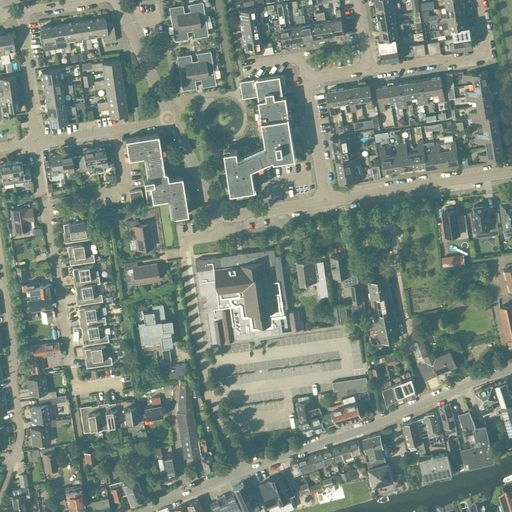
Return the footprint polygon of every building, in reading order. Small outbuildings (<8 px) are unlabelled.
[(187,11),(188,21),(209,18),(209,15),(204,15),(202,1),(188,4),(190,11),(187,11)] [(429,9),(428,1),(421,2),(422,10),(429,9)] [(401,7),(401,3),(376,7),(378,17),(377,17),(377,18),(378,18),(396,15),(395,9),(401,7)] [(465,14),(463,4),(446,7),(447,13),(441,14),(441,18),(465,14)] [(171,24),(188,21),(187,11),(183,12),(182,5),(169,7),(171,24)] [(237,20),(262,17),(261,11),(271,10),(270,5),(239,9),(240,15),(238,15),(238,20),(237,20)] [(282,7),(277,8),(279,17),(279,19),(280,24),(281,31),(282,34),(283,44),(289,44),(289,46),(294,45),(294,47),(291,26),(285,27),(284,17),(283,17),(282,7)] [(337,19),(331,20),(334,40),(335,40),(334,39),(339,38),(338,36),(344,35),(341,18),(340,8),(335,9),(337,19)] [(324,10),(320,11),(324,38),(329,37),(329,40),(334,39),(334,40),(331,20),(325,21),(324,10)] [(318,39),(324,38),(320,11),(315,12),(317,22),(311,23),(315,44),(314,42),(319,41),(318,39)] [(304,13),(299,14),(304,41),(309,40),(309,43),(314,42),(314,44),(311,23),(306,24),(304,13)] [(297,25),(291,26),(294,47),(294,45),(299,45),(298,42),(304,41),(299,14),(295,15),(297,25)] [(396,15),(378,18),(379,28),(410,24),(409,19),(397,21),(396,15)] [(441,18),(437,19),(438,30),(445,29),(469,25),(469,22),(466,22),(465,15),(441,18)] [(105,17),(94,19),(96,36),(103,35),(104,42),(115,40),(113,24),(105,21),(105,17)] [(262,17),(237,20),(237,21),(238,20),(239,25),(242,25),(242,30),(272,25),(273,25),(273,20),(269,21),(262,22),(262,17)] [(209,20),(209,18),(188,21),(190,30),(193,30),(194,37),(208,35),(205,21),(209,20)] [(90,37),(96,36),(94,19),(83,20),(87,48),(92,47),(90,37)] [(83,20),(72,22),(75,39),(82,38),(83,49),(87,48),(83,20)] [(190,30),(188,21),(171,24),(174,40),(188,38),(187,31),(190,30)] [(69,40),(75,39),(72,22),(62,24),(66,51),(70,51),(69,40)] [(62,24),(51,25),(55,48),(61,47),(62,52),(66,51),(62,24)] [(381,36),(378,36),(378,39),(399,36),(398,30),(410,28),(410,24),(379,28),(381,36)] [(48,49),(55,48),(51,25),(40,27),(45,55),(49,54),(48,49)] [(241,40),(240,40),(240,41),(261,37),(260,31),(270,30),(273,29),(272,25),(242,30),(243,35),(241,36),(241,40)] [(471,36),(469,25),(445,29),(445,34),(453,33),(454,38),(471,36)] [(4,31),(0,31),(5,62),(9,62),(8,51),(15,50),(12,32),(4,33),(4,31)] [(378,39),(380,50),(398,47),(397,42),(401,41),(400,36),(399,36),(378,39)] [(471,36),(454,38),(455,43),(450,44),(451,50),(473,46),(471,36)] [(261,37),(240,41),(242,41),(242,45),(245,45),(246,50),(250,50),(251,52),(250,52),(251,54),(263,52),(262,48),(272,46),(272,41),(262,43),(261,37)] [(439,41),(433,42),(435,54),(441,53),(439,41)] [(399,52),(398,47),(380,50),(382,61),(403,57),(403,51),(399,52)] [(196,70),(217,67),(217,64),(212,65),(210,50),(196,53),(197,60),(194,60),(196,70)] [(78,60),(77,53),(70,54),(71,61),(78,60)] [(179,73),(196,70),(194,60),(191,61),(190,54),(176,56),(179,73)] [(102,66),(103,72),(120,69),(118,59),(91,63),(91,67),(102,66)] [(41,70),(43,81),(60,79),(59,72),(69,71),(69,66),(41,70)] [(217,69),(217,67),(196,70),(197,79),(200,79),(202,86),(215,84),(213,70),(217,69)] [(122,80),(120,69),(103,72),(104,79),(93,80),(94,84),(122,80)] [(197,79),(196,70),(179,73),(182,89),(195,87),(194,80),(197,79)] [(473,78),(474,83),(488,81),(487,70),(462,74),(463,79),(473,78)] [(237,148),(224,150),(231,191),(255,188),(252,167),(273,157),(274,159),(295,156),(292,137),(290,124),(286,95),(286,94),(283,95),(282,93),(285,92),(286,91),(286,90),(285,82),(285,80),(284,74),(280,75),(255,78),(255,79),(244,80),(240,81),(241,89),(243,98),(245,97),(258,95),(258,99),(265,140),(267,146),(238,158),(237,148)] [(0,87),(18,85),(18,82),(15,82),(15,80),(14,75),(0,76),(0,87)] [(430,78),(432,93),(439,92),(440,101),(445,100),(441,76),(430,78)] [(430,78),(420,80),(423,103),(428,103),(427,94),(432,93),(430,78)] [(44,92),(72,88),(71,84),(61,85),(60,79),(43,81),(44,92)] [(123,91),(122,80),(94,84),(94,89),(105,87),(106,94),(123,91)] [(419,104),(423,103),(420,80),(409,81),(411,96),(417,95),(419,104)] [(409,81),(398,83),(402,107),(407,106),(406,97),(411,96),(409,81)] [(465,91),(466,96),(490,92),(488,81),(474,83),(475,89),(465,91)] [(370,83),(359,85),(361,100),(367,99),(368,109),(373,108),(370,83)] [(388,85),(390,99),(391,103),(396,103),(397,108),(402,107),(398,83),(388,85)] [(19,88),(18,85),(0,88),(0,98),(17,96),(16,91),(19,88)] [(355,101),(361,100),(359,85),(348,87),(352,111),(357,111),(355,101)] [(385,100),(390,99),(388,85),(377,86),(380,110),(386,110),(385,100)] [(352,111),(348,87),(338,89),(340,104),(346,103),(347,112),(352,111)] [(44,92),(46,103),(63,100),(62,93),(73,92),(72,88),(44,92)] [(334,105),(340,104),(338,89),(326,90),(330,115),(336,114),(334,105)] [(96,102),(97,106),(125,102),(123,91),(106,94),(107,100),(96,102)] [(476,99),(477,104),(492,102),(490,92),(466,96),(466,101),(476,99)] [(18,104),(17,96),(0,98),(0,116),(15,114),(14,108),(21,107),(21,103),(18,104)] [(64,106),(63,100),(46,103),(47,113),(75,109),(74,105),(64,106)] [(126,113),(125,102),(97,106),(98,110),(108,108),(109,115),(126,113)] [(493,113),(492,102),(477,104),(478,110),(468,112),(469,117),(496,113),(493,113)] [(75,109),(47,113),(49,124),(66,122),(65,115),(76,113),(75,109)] [(483,120),(484,126),(498,124),(496,113),(469,117),(469,118),(472,117),(473,122),(483,120)] [(500,134),(498,124),(484,126),(484,131),(474,133),(475,138),(500,134)] [(157,133),(125,138),(128,157),(146,154),(149,176),(142,177),(146,200),(170,197),(172,215),(187,213),(181,175),(167,177),(167,173),(166,173),(166,172),(164,170),(163,171),(163,167),(157,133)] [(486,142),(487,147),(502,145),(500,134),(475,138),(476,143),(486,142)] [(357,135),(333,139),(334,150),(350,147),(349,142),(358,140),(357,135)] [(455,138),(444,140),(444,141),(448,164),(459,162),(455,138)] [(419,150),(413,151),(415,166),(426,165),(423,143),(422,140),(417,141),(419,150)] [(433,141),(423,143),(426,165),(426,168),(437,166),(433,143),(433,141)] [(438,142),(433,143),(437,166),(448,164),(444,141),(438,142)] [(100,146),(93,147),(97,171),(104,170),(106,166),(113,165),(111,153),(105,154),(104,143),(100,144),(100,146)] [(406,143),(401,144),(405,168),(415,166),(413,151),(407,152),(406,143)] [(392,154),(394,170),(405,168),(401,144),(396,144),(397,153),(392,154)] [(503,156),(502,145),(487,147),(488,153),(478,155),(479,160),(503,156)] [(90,172),(97,171),(93,147),(86,148),(85,146),(82,147),(83,155),(77,156),(79,170),(87,169),(90,172)] [(383,171),(394,170),(392,154),(386,155),(385,146),(379,147),(383,171)] [(334,150),(336,160),(360,157),(360,152),(351,153),(350,147),(334,150)] [(67,151),(59,153),(62,171),(69,170),(69,172),(79,170),(77,156),(71,156),(70,149),(66,149),(67,151)] [(56,172),(62,171),(59,153),(52,154),(52,151),(48,152),(49,160),(43,161),(46,176),(56,174),(56,172)] [(17,159),(10,160),(13,183),(23,181),(24,179),(30,178),(28,163),(22,164),(20,156),(17,157),(17,159)] [(360,157),(336,160),(338,171),(362,167),(360,157)] [(4,184),(13,183),(10,160),(2,162),(2,159),(0,159),(0,182),(0,183),(2,183),(4,184)] [(364,178),(362,167),(338,171),(340,182),(364,178)] [(141,189),(129,191),(131,203),(142,201),(143,201),(141,189)] [(509,201),(501,202),(505,228),(511,227),(511,202),(511,203),(510,203),(509,201)] [(475,211),(471,212),(474,232),(475,232),(488,230),(489,237),(498,236),(496,217),(489,218),(488,209),(486,210),(485,204),(474,205),(475,211)] [(445,210),(442,210),(446,234),(459,232),(460,237),(468,236),(465,214),(464,214),(465,216),(457,217),(456,208),(454,208),(453,206),(445,208),(445,210)] [(26,208),(26,207),(11,209),(14,230),(29,228),(28,220),(33,219),(31,207),(26,208)] [(80,221),(76,217),(73,222),(62,223),(64,234),(63,235),(64,242),(90,238),(88,231),(90,231),(92,226),(85,220),(83,221),(83,220),(80,221)] [(138,224),(137,219),(125,221),(126,227),(133,226),(136,249),(153,246),(149,223),(138,224)] [(378,244),(377,236),(365,237),(366,245),(378,244)] [(89,254),(87,240),(84,241),(85,243),(67,245),(69,264),(94,260),(93,253),(89,254)] [(221,255),(195,259),(197,270),(200,294),(205,294),(206,300),(205,300),(207,311),(208,311),(212,339),(212,342),(253,336),(253,338),(254,338),(258,337),(259,337),(259,335),(282,332),(279,308),(288,306),(280,254),(275,255),(274,248),(263,249),(242,252),(238,252),(237,252),(237,253),(221,255)] [(380,269),(379,252),(359,253),(360,270),(380,269)] [(346,254),(330,256),(333,277),(344,276),(345,286),(350,285),(353,303),(362,302),(356,261),(347,262),(346,254)] [(462,255),(442,258),(443,266),(463,263),(462,255)] [(315,262),(315,259),(305,261),(304,259),(294,261),(297,261),(300,284),(308,283),(308,282),(317,281),(319,297),(328,295),(325,272),(323,260),(315,262)] [(137,266),(136,260),(124,262),(125,269),(132,267),(135,283),(158,279),(155,263),(137,266)] [(487,271),(486,262),(461,265),(462,274),(487,271)] [(93,265),(72,268),(74,279),(72,279),(74,286),(75,286),(96,283),(99,282),(98,275),(95,276),(93,265)] [(27,280),(24,266),(16,267),(19,281),(27,280)] [(511,266),(503,268),(508,289),(511,288),(511,266)] [(369,281),(373,306),(393,303),(388,277),(369,281)] [(23,284),(21,284),(22,291),(24,291),(27,290),(29,290),(30,296),(50,294),(53,293),(51,283),(51,284),(51,283),(39,285),(36,286),(36,282),(23,284)] [(96,283),(75,286),(76,297),(75,297),(76,304),(102,300),(101,293),(97,293),(96,283)] [(30,296),(29,296),(30,307),(51,304),(50,294),(30,296)] [(505,332),(507,340),(511,338),(511,300),(510,301),(511,304),(500,306),(505,332)] [(164,318),(162,303),(151,305),(152,309),(142,311),(143,322),(138,322),(141,344),(152,342),(151,341),(160,340),(161,345),(172,344),(169,328),(172,328),(171,317),(164,318)] [(399,337),(393,303),(373,306),(379,341),(399,337)] [(99,305),(78,308),(80,319),(79,319),(80,327),(81,326),(102,323),(105,323),(104,315),(101,316),(99,305)] [(37,316),(36,310),(24,311),(25,318),(37,316)] [(50,310),(41,311),(42,321),(52,320),(50,310)] [(300,320),(298,310),(289,311),(292,330),(304,329),(302,319),(300,320)] [(362,310),(355,311),(356,322),(363,321),(362,310)] [(102,323),(81,326),(82,337),(81,337),(82,344),(108,341),(107,333),(104,334),(102,323)] [(426,352),(421,338),(414,341),(419,357),(424,355),(426,360),(420,363),(426,378),(456,365),(450,350),(436,356),(433,349),(426,352)] [(58,341),(26,345),(31,373),(44,371),(41,357),(45,356),(45,354),(59,351),(58,341)] [(107,356),(105,345),(84,348),(86,359),(85,360),(86,367),(112,363),(110,356),(107,356)] [(170,361),(169,348),(161,349),(163,362),(170,361)] [(397,354),(385,357),(386,362),(386,365),(391,364),(399,362),(397,354)] [(188,375),(186,363),(174,365),(175,371),(168,372),(169,378),(188,375)] [(382,377),(379,367),(373,368),(375,378),(382,377)] [(410,371),(399,375),(407,399),(416,396),(411,377),(410,371)] [(388,408),(398,403),(390,378),(389,374),(385,375),(386,381),(381,383),(383,388),(382,389),(388,408)] [(40,398),(56,396),(55,390),(46,391),(43,375),(27,378),(29,394),(39,392),(40,398)] [(398,403),(407,399),(399,375),(390,378),(398,403)] [(364,378),(331,384),(333,401),(367,393),(364,378)] [(190,401),(188,379),(179,380),(177,412),(180,431),(179,431),(183,457),(199,455),(190,401)] [(198,395),(195,379),(189,380),(192,396),(198,395)] [(509,390),(506,380),(495,384),(502,406),(511,436),(511,435),(511,404),(511,401),(508,390),(509,390)] [(171,381),(164,383),(165,389),(172,388),(171,381)] [(162,383),(150,385),(151,392),(163,390),(162,383)] [(493,384),(475,391),(484,413),(495,409),(492,401),(498,399),(493,384)] [(56,396),(40,398),(41,404),(31,406),(33,421),(40,420),(50,419),(48,403),(61,401),(60,395),(56,396)] [(162,415),(159,396),(150,397),(152,406),(144,407),(145,418),(162,415)] [(122,400),(115,401),(115,402),(118,423),(119,426),(126,425),(125,422),(137,420),(133,399),(122,401),(122,400)] [(301,421),(313,418),(314,417),(312,400),(298,402),(301,421)] [(342,401),(332,405),(333,409),(338,424),(361,417),(361,416),(359,408),(360,408),(358,401),(357,401),(344,405),(342,401)] [(104,402),(97,403),(97,405),(100,426),(101,429),(108,428),(108,424),(118,423),(115,402),(104,404),(104,402)] [(455,424),(450,403),(440,407),(445,427),(446,433),(457,431),(455,424)] [(86,405),(79,406),(83,432),(90,431),(90,427),(100,426),(97,405),(87,406),(86,405)] [(459,415),(465,430),(476,428),(469,411),(459,415)] [(313,418),(301,421),(303,427),(306,434),(325,428),(335,425),(335,423),(331,412),(313,418)] [(417,419),(421,437),(429,435),(432,444),(446,445),(445,440),(438,412),(425,415),(426,417),(417,419)] [(55,418),(50,419),(40,420),(41,426),(30,428),(33,444),(49,441),(47,426),(68,422),(68,417),(55,419),(55,418)] [(417,419),(403,424),(407,440),(408,445),(410,450),(415,448),(416,451),(418,450),(418,451),(426,449),(424,441),(422,441),(422,440),(421,437),(417,419)] [(476,428),(465,430),(457,432),(465,464),(494,457),(491,443),(486,426),(476,428)] [(203,438),(202,428),(196,430),(201,457),(200,457),(204,472),(215,469),(211,455),(210,449),(207,450),(204,437),(203,438)] [(145,430),(137,432),(138,440),(146,438),(145,430)] [(511,442),(509,431),(497,434),(502,449),(511,445),(511,442)] [(384,447),(380,434),(363,438),(367,452),(369,451),(371,459),(384,456),(382,448),(384,447)] [(127,435),(120,436),(122,443),(129,442),(127,435)] [(451,438),(445,440),(446,445),(448,452),(449,458),(455,457),(451,438)] [(359,440),(350,443),(353,453),(362,450),(359,440)] [(344,456),(353,453),(350,443),(341,446),(344,456)] [(53,446),(39,449),(40,455),(42,454),(45,471),(57,469),(54,451),(53,446)] [(332,449),(335,458),(344,456),(341,446),(332,449)] [(332,449),(324,451),(326,460),(327,461),(335,459),(332,449)] [(95,463),(93,451),(85,452),(87,464),(95,463)] [(317,463),(326,460),(323,451),(314,454),(317,463)] [(449,458),(448,452),(434,455),(420,459),(425,479),(453,472),(449,458)] [(175,469),(173,454),(161,457),(164,471),(160,472),(163,481),(177,478),(175,469)] [(318,465),(317,463),(314,454),(300,459),(304,470),(318,465)] [(385,457),(384,457),(384,456),(371,459),(371,460),(371,461),(368,462),(374,486),(394,480),(395,486),(405,484),(403,474),(393,477),(389,463),(387,464),(385,457)] [(295,472),(304,470),(300,459),(292,461),(295,472)] [(356,467),(348,470),(352,478),(358,477),(359,477),(357,469),(356,467)] [(366,475),(363,467),(357,469),(359,477),(366,475)] [(348,470),(340,472),(341,473),(343,480),(352,478),(348,470)] [(29,496),(25,473),(18,475),(21,487),(13,489),(11,491),(14,511),(24,511),(23,497),(29,496)] [(280,473),(269,477),(269,478),(278,501),(278,502),(279,504),(291,499),(289,495),(293,493),(287,477),(283,478),(280,473)] [(341,473),(332,477),(334,483),(343,480),(341,473)] [(332,476),(322,479),(323,483),(324,486),(334,483),(332,477),(332,476)] [(130,504),(143,499),(136,478),(123,482),(127,494),(130,504)] [(269,478),(259,482),(268,506),(278,502),(278,501),(269,478)] [(79,480),(77,479),(75,479),(73,480),(72,481),(72,483),(72,486),(65,487),(69,510),(85,507),(81,484),(80,482),(79,480)] [(122,495),(127,494),(123,482),(122,480),(120,480),(120,479),(108,483),(113,500),(123,498),(122,495)] [(241,482),(232,486),(241,508),(242,510),(242,511),(256,505),(246,482),(243,484),(242,482),(241,482)] [(310,491),(307,482),(298,485),(301,494),(310,491)] [(325,490),(324,486),(323,483),(310,487),(311,493),(325,490)] [(105,487),(89,491),(90,499),(107,496),(105,487)] [(241,511),(232,493),(225,496),(224,494),(216,498),(217,500),(209,503),(213,511),(241,511)] [(511,511),(511,494),(505,497),(507,502),(500,504),(501,506),(500,507),(501,511),(511,511)] [(107,496),(90,499),(92,509),(108,505),(107,496)] [(52,507),(50,497),(44,499),(47,509),(52,507)] [(203,511),(198,499),(187,503),(190,511),(203,511)] [(489,511),(486,503),(475,507),(477,511),(475,511),(489,511)]
